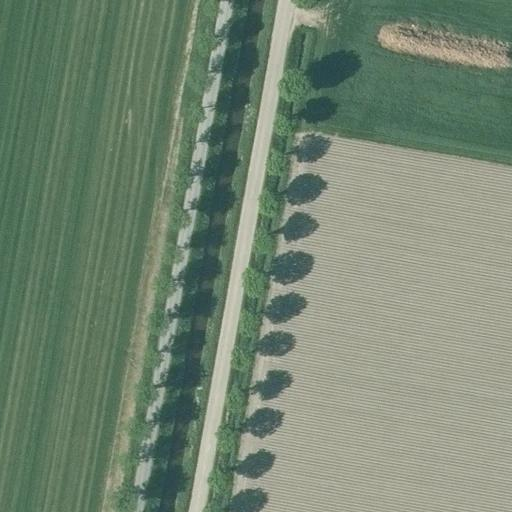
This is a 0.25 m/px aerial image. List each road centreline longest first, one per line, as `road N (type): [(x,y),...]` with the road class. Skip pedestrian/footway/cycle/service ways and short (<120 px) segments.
road 1 (unclassified): [(223,0),(132,511)]
road 2 (unclassified): [(193,511),(283,0)]
